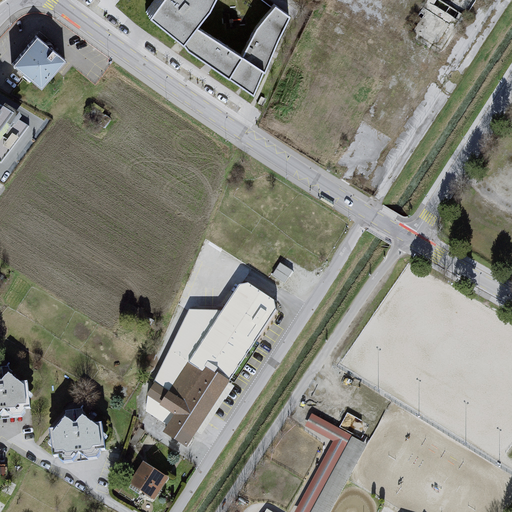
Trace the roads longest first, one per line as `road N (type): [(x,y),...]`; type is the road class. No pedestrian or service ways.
road 1 (unclassified): [(368,213),(52,0)]
road 2 (residential): [(368,213),(176,511)]
road 3 (unclassified): [(220,511),(408,237)]
road 4 (unclassified): [(511,85),(411,239)]
road 5 (residential): [(0,432),(91,483),(119,511)]
